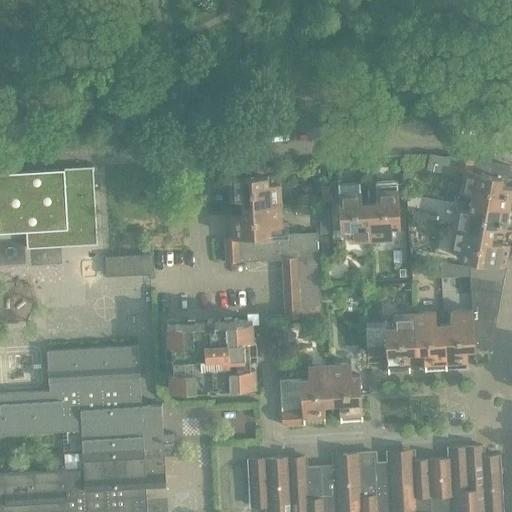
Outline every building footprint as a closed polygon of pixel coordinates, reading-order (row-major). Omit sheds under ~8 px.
[(473,194),(471,201),(511,208),(511,187),(501,185),(502,177),(508,178),(510,166),(451,155),(450,160),(444,159),(445,157),(430,154),(427,170),(457,175),(458,170),(465,171),(461,192),(473,194)] [(243,199),(243,207),(281,205),(280,184),(268,184),(268,176),(258,177),(257,164),(221,166),(222,180),(230,180),(231,200),(243,199)] [(94,167),(0,172),(0,231),(26,230),(28,249),(98,245),(94,167)] [(377,202),(369,202),(371,240),(393,239),(392,227),(400,226),(398,180),(376,182),(377,202)] [(371,240),(369,202),(361,202),(360,182),(338,184),(341,230),(350,229),(350,241),(371,240)] [(330,187),(322,187),(322,202),(331,202),(330,187)] [(458,207),(455,228),(492,234),(493,227),(511,230),(511,208),(471,201),(470,209),(458,207)] [(232,215),(233,237),(271,235),(270,226),(282,226),(281,205),(243,207),(244,214),(232,215)] [(425,213),(423,222),(435,224),(437,216),(425,213)] [(492,234),(455,228),(451,248),(462,251),(461,259),(470,260),(506,267),(510,246),(490,242),(492,234)] [(317,233),(271,235),(233,237),(225,238),(226,262),(283,259),(319,257),(317,233)] [(283,259),(283,270),(319,268),(319,257),(283,259)] [(506,267),(470,260),(471,266),(471,267),(471,273),(504,279),(506,267)] [(471,266),(461,264),(461,275),(471,275),(471,273),(471,267),(471,266)] [(319,268),(283,270),(284,282),(320,280),(319,268)] [(504,279),(471,273),(471,275),(472,284),(502,290),(504,279)] [(320,280),(284,282),(285,294),(321,292),(320,280)] [(502,290),(472,284),(473,310),(475,354),(491,353),(502,290)] [(321,292),(285,294),(285,305),(321,303),(321,292)] [(321,303),(285,305),(286,318),(322,316),(321,303)] [(452,323),(444,324),(447,370),(468,368),(467,354),(475,354),(473,310),(451,311),(452,323)] [(436,312),(415,313),(417,351),(424,351),(425,371),(447,370),(444,324),(436,324),(436,312)] [(394,327),(386,327),(388,361),(389,373),(410,372),(409,352),(417,351),(415,313),(393,315),(394,327)] [(168,344),(166,344),(167,371),(170,371),(171,390),(213,387),(213,390),(220,390),(220,387),(229,386),(229,389),(236,389),(235,386),(257,385),(256,366),(258,366),(256,338),(254,338),(253,320),(232,321),(231,318),(225,319),(225,322),(216,322),(215,319),(204,320),(204,323),(195,324),(195,320),(188,321),(188,324),(167,325),(168,344)] [(388,361),(386,327),(366,328),(368,362),(388,361)] [(0,511),(42,511),(57,511),(56,511),(148,511),(147,486),(167,485),(165,455),(175,455),(174,433),(164,434),(162,404),(142,405),(139,345),(48,350),(50,390),(0,393),(0,511)] [(351,363),(330,364),(332,402),(340,402),(341,422),(363,421),(360,375),(352,375),(351,363)] [(309,378),(301,378),(304,424),(326,423),(325,403),(332,402),(330,364),(309,366),(309,378)] [(301,378),(281,379),(280,379),(283,425),(304,424),(301,378)] [(502,511),(500,456),(484,457),(484,446),(449,448),(449,459),(376,463),(375,452),(334,455),(334,465),(307,467),(306,456),(249,460),(252,506),(267,505),(267,511),(502,511)]
